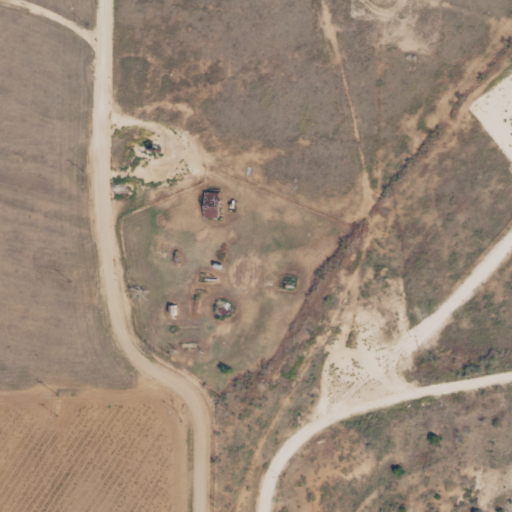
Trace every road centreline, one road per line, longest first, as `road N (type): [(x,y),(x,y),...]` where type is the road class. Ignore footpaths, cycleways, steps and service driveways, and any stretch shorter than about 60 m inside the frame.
road 1 (residential): [(92,0),(111,143),(147,244),(201,295),(203,413)]
road 2 (residential): [(511,370),(321,420),(276,451),(259,511)]
road 3 (residential): [(203,413),(0,429)]
